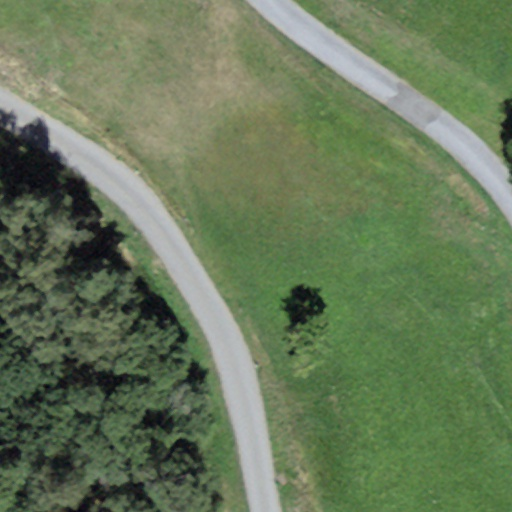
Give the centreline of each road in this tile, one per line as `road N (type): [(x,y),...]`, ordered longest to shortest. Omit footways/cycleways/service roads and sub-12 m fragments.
road 1 (residential): [(0,104),(89,160),(158,221),(215,317),(259,433),(267,511)]
road 2 (unclassified): [(511,195),(500,177),(267,0)]
